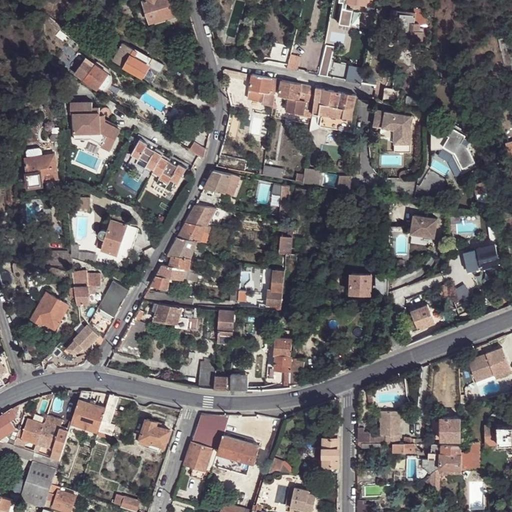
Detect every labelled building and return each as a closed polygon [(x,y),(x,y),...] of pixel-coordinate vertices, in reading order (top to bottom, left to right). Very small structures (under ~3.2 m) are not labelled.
[(114,6),(115,10),(121,8),(120,6),(129,2),(128,0),(114,6)] [(146,0),(143,1),(147,16),(149,22),(154,21),(155,24),(165,20),(164,18),(175,14),(170,0),(146,0)] [(339,0),(339,2),(366,5),(366,8),(375,9),(375,0),(339,0)] [(415,10),(415,13),(390,11),(388,41),(398,41),(398,44),(421,45),(423,29),(420,29),(420,27),(426,27),(419,10),(415,10)] [(511,36),(503,38),(509,73),(511,72),(511,36)] [(152,58),(152,59),(123,43),(113,61),(142,77),(148,66),(160,73),(164,65),(152,58)] [(325,45),(322,61),(331,62),(333,47),(325,45)] [(293,50),(288,69),(298,71),(302,52),(293,50)] [(98,61),(96,64),(106,71),(107,67),(98,61)] [(320,76),(328,77),(331,62),(322,61),(320,76)] [(207,71),(204,62),(192,65),(195,74),(207,71)] [(99,89),(108,73),(106,71),(96,64),(85,81),(99,89)] [(115,77),(108,73),(99,89),(104,93),(115,77)] [(273,79),(253,75),(251,91),(266,94),(270,95),(273,79)] [(278,80),(273,79),(270,95),(266,94),(264,103),(261,102),(260,106),(273,108),(273,103),(276,95),(278,80)] [(302,85),(283,81),(280,97),(290,99),(287,112),(296,114),(296,116),(312,120),(313,114),(313,111),(317,88),(302,85)] [(356,96),(317,88),(313,111),(313,114),(320,115),(322,115),(323,106),(347,110),(353,111),(356,96)] [(385,89),(382,101),(399,105),(401,93),(385,89)] [(264,103),(266,94),(251,91),(249,100),(261,102),(264,103)] [(455,110),(448,91),(444,93),(451,112),(455,110)] [(101,123),(101,116),(100,108),(92,108),(92,103),(70,103),(70,115),(72,115),(73,141),(83,140),(83,133),(90,133),(90,139),(102,145),(103,142),(112,147),(120,129),(106,123),(101,123)] [(352,132),(353,121),(346,119),(347,110),(323,106),(322,115),(320,125),(320,128),(352,132)] [(410,116),(374,109),(371,126),(391,130),(392,144),(410,144),(410,116)] [(445,131),(430,132),(430,148),(440,148),(441,145),(453,153),(462,173),(477,165),(469,149),(463,134),(449,125),(445,131)] [(511,136),(503,139),(506,150),(511,148),(511,136)] [(141,137),(139,140),(148,145),(147,147),(155,151),(156,149),(157,146),(141,137)] [(148,145),(139,140),(131,156),(132,157),(128,166),(143,174),(146,169),(153,173),(152,175),(159,179),(156,185),(171,193),(176,184),(178,185),(187,169),(178,164),(177,166),(169,162),(170,160),(163,155),(164,153),(156,149),(155,151),(147,147),(148,145)] [(110,152),(112,147),(103,142),(102,145),(101,148),(110,152)] [(203,159),(206,150),(194,142),(189,150),(203,159)] [(460,174),(462,173),(453,153),(441,145),(440,148),(451,155),(460,174)] [(42,179),(47,179),(58,177),(55,154),(26,158),(30,185),(42,183),(42,182),(42,179)] [(382,156),(381,164),(400,166),(400,158),(382,156)] [(172,157),(170,160),(169,162),(177,166),(178,164),(187,169),(188,165),(172,157)] [(263,176),(283,179),(285,170),(264,167),(264,170),(263,176)] [(320,172),(305,170),(304,176),(304,183),(317,186),(320,172)] [(215,171),(205,189),(215,191),(221,192),(234,195),(239,184),(242,176),(215,171)] [(295,182),(304,183),(304,176),(297,174),(295,182)] [(485,192),(484,182),(475,183),(477,194),(486,193),(485,192)] [(290,193),(291,193),(292,186),(277,183),(277,190),(282,191),(290,193)] [(308,190),(298,188),(296,198),(306,200),(306,198),(308,190)] [(489,210),(495,210),(491,194),(490,191),(485,192),(486,193),(487,202),(489,210)] [(486,193),(477,194),(478,203),(487,202),(486,193)] [(70,211),(90,212),(90,198),(70,198),(70,211)] [(195,205),(186,223),(208,226),(216,208),(195,205)] [(102,229),(107,231),(111,219),(112,220),(113,215),(107,213),(102,229)] [(437,220),(414,216),(410,234),(434,238),(437,220)] [(286,226),(288,227),(289,219),(282,218),(281,218),(280,225),(286,226)] [(116,254),(126,225),(120,223),(112,220),(111,219),(107,231),(104,239),(101,249),(116,254)] [(186,223),(178,238),(197,241),(201,241),(205,232),(208,226),(186,223)] [(138,229),(126,225),(116,254),(128,258),(138,229)] [(491,241),(499,240),(497,227),(489,228),(491,241)] [(99,237),(104,239),(107,231),(102,229),(99,231),(98,234),(99,237)] [(205,232),(201,241),(205,242),(209,233),(205,232)] [(286,253),(291,253),(292,237),(287,236),(284,236),(281,236),(281,239),(280,252),(286,253)] [(95,247),(101,249),(104,239),(99,237),(95,247)] [(291,253),(303,254),(304,238),(292,237),(291,253)] [(178,238),(168,256),(173,257),(190,259),(197,241),(178,238)] [(495,245),(464,251),(467,270),(499,264),(495,245)] [(79,246),(71,246),(72,258),(80,261),(79,246)] [(44,252),(44,265),(52,265),(52,252),(44,252)] [(190,259),(173,257),(170,267),(185,269),(189,269),(190,259)] [(163,266),(158,276),(175,278),(183,279),(185,269),(170,267),(163,266)] [(398,274),(406,287),(418,280),(411,267),(398,274)] [(185,269),(183,279),(198,281),(199,271),(189,269),(185,269)] [(79,272),(72,272),(73,276),(75,286),(77,296),(79,303),(89,301),(88,291),(93,291),(91,284),(98,282),(101,270),(86,275),(79,278),(79,272)] [(267,308),(281,309),(282,295),(284,273),(270,272),(267,308)] [(371,294),(372,274),(352,273),(351,293),(371,294)] [(388,299),(388,275),(376,274),(376,293),(379,293),(379,298),(388,299)] [(158,276),(152,285),(174,288),(175,278),(158,276)] [(114,314),(129,287),(113,279),(98,307),(114,314)] [(446,285),(438,288),(444,305),(453,302),(446,285)] [(42,321),(56,329),(70,305),(47,292),(32,318),(40,323),(42,321)] [(147,295),(145,298),(193,305),(193,300),(183,298),(183,297),(174,295),(166,293),(166,295),(152,292),(150,296),(147,295)] [(183,307),(160,304),(155,321),(163,322),(174,323),(176,323),(178,324),(180,318),(183,307)] [(411,312),(419,331),(435,325),(427,306),(411,312)] [(195,308),(183,307),(180,318),(189,319),(192,319),(193,319),(195,308)] [(9,312),(14,326),(21,324),(17,310),(9,312)] [(139,310),(126,333),(131,336),(139,322),(145,313),(140,310),(139,310)] [(218,338),(233,341),(235,312),(220,311),(218,338)] [(189,319),(180,318),(178,324),(176,323),(176,328),(188,329),(189,319)] [(58,331),(56,329),(42,321),(40,323),(40,326),(41,328),(53,334),(54,335),(56,333),(58,331)] [(126,333),(115,350),(138,360),(147,326),(139,322),(131,336),(126,333)] [(174,323),(163,322),(162,332),(173,333),(174,327),(174,323)] [(72,350),(64,352),(66,353),(68,366),(79,365),(85,361),(93,348),(77,353),(73,351),(80,351),(84,346),(87,348),(100,334),(100,333),(89,323),(68,346),(72,350)] [(82,328),(79,324),(74,329),(78,333),(82,328)] [(100,344),(104,336),(100,334),(96,341),(100,344)] [(275,370),(290,372),(292,357),(291,357),(292,340),(277,339),(275,370)] [(13,373),(4,344),(1,346),(3,353),(0,354),(0,387),(9,382),(13,373)] [(64,352),(58,345),(42,361),(44,369),(47,368),(47,367),(49,364),(52,363),(55,364),(56,366),(68,366),(66,353),(64,352)] [(492,370),(493,374),(509,367),(501,346),(467,359),(474,377),(492,370)] [(292,385),(303,383),(305,360),(294,359),(292,385)] [(199,387),(214,389),(215,377),(216,365),(201,364),(199,387)] [(475,381),(493,374),(492,370),(474,377),(475,381)] [(230,390),(239,391),(241,375),(231,375),(230,390)] [(239,391),(248,391),(249,376),(241,375),(239,391)] [(214,389),(228,389),(228,382),(221,381),(221,377),(215,377),(214,389)] [(291,389),(291,386),(290,386),(291,378),(284,378),(283,389),(291,389)] [(94,390),(82,389),(80,398),(90,401),(94,390)] [(120,395),(110,393),(106,407),(105,410),(107,410),(113,412),(114,412),(120,395)] [(90,401),(80,398),(72,422),(99,431),(102,420),(105,410),(106,407),(90,401)] [(14,407),(12,407),(18,416),(15,418),(23,421),(29,399),(21,403),(14,407)] [(12,407),(6,412),(11,420),(15,418),(18,416),(12,407)] [(107,410),(105,410),(102,420),(112,422),(114,412),(113,412),(107,410)] [(399,411),(380,411),(380,435),(386,435),(386,442),(399,442),(399,411)] [(0,415),(0,436),(16,428),(15,428),(11,420),(6,412),(0,415)] [(201,412),(200,417),(227,423),(230,413),(217,413),(201,412)] [(280,417),(261,413),(260,420),(278,425),(280,417)] [(62,421),(46,416),(44,422),(60,427),(62,421)] [(37,443),(44,423),(28,418),(21,438),(37,443)] [(146,439),(152,441),(165,446),(170,430),(156,425),(157,421),(147,418),(141,438),(146,439)] [(460,439),(460,418),(441,418),(440,439),(442,439),(460,439)] [(112,422),(102,420),(99,431),(114,435),(117,424),(112,422)] [(60,427),(44,422),(44,423),(37,443),(41,445),(53,449),(51,457),(60,460),(69,430),(60,427)] [(339,472),(339,437),(339,423),(324,423),(324,437),(324,442),(324,459),(324,464),(326,464),(326,471),(339,472)] [(359,423),(359,427),(363,428),(363,431),(368,431),(373,431),(373,423),(359,423)] [(486,445),(498,444),(497,426),(485,425),(486,445)] [(511,426),(497,426),(498,444),(511,444),(511,449),(511,426)] [(359,427),(358,443),(363,443),(363,438),(368,438),(368,431),(363,431),(363,428),(359,427)] [(0,439),(15,444),(20,428),(15,428),(16,428),(0,436),(0,439)] [(223,434),(218,449),(218,452),(255,463),(260,445),(223,434)] [(35,451),(15,444),(0,439),(0,486),(12,491),(23,495),(22,499),(45,507),(52,483),(55,474),(60,460),(51,457),(39,452),(35,451)] [(468,450),(460,451),(460,454),(461,469),(477,468),(476,440),(468,440),(468,450)] [(192,441),(185,462),(198,467),(205,469),(213,447),(192,441)] [(460,451),(460,444),(442,444),(432,444),(432,453),(430,453),(429,459),(423,459),(423,467),(431,474),(433,471),(439,469),(440,453),(460,454),(460,451)] [(461,469),(460,454),(440,453),(439,469),(460,469),(461,469)] [(430,488),(430,490),(439,490),(440,476),(460,477),(460,469),(439,469),(433,471),(431,474),(430,476),(427,479),(424,481),(430,488)] [(358,487),(376,486),(376,470),(358,471),(358,487)] [(210,478),(201,506),(209,509),(211,502),(208,501),(215,479),(210,478)] [(61,490),(62,487),(57,485),(52,483),(45,507),(44,507),(52,510),(53,506),(59,490),(61,490)] [(290,506),(295,507),(312,511),(315,493),(308,492),(308,489),(294,486),(290,506)] [(70,511),(76,495),(61,490),(59,490),(53,506),(69,511),(70,511)] [(114,503),(136,510),(139,500),(117,493),(114,503)] [(9,511),(14,499),(3,496),(0,506),(0,511),(9,511)] [(224,501),(220,511),(249,511),(251,509),(224,501)] [(357,501),(357,511),(371,511),(371,505),(362,505),(363,501),(357,501)]
